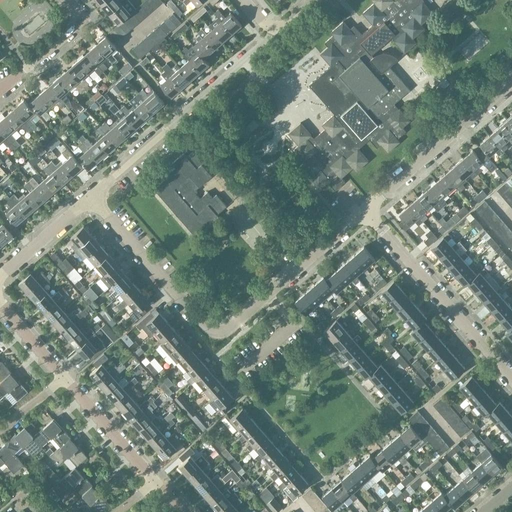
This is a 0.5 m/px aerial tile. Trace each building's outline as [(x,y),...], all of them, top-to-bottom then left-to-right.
[(108,0),(102,6),(111,15),(127,0),(108,0)] [(128,16),(133,12),(137,9),(128,0),(127,0),(111,15),(119,24),(124,20),(128,16)] [(153,0),(147,0),(146,1),(154,10),(159,6),(153,0)] [(170,0),(168,2),(174,9),(178,6),(172,0),(170,0)] [(326,128),(315,139),(347,174),(353,168),(357,172),(369,161),(358,149),(369,139),(377,148),(381,144),(388,152),(400,142),(398,139),(406,131),(403,127),(411,120),(400,108),(395,102),(378,117),(353,88),(345,95),(333,81),(346,69),(360,57),(357,53),(364,46),(371,54),(391,37),(405,52),(417,42),(413,38),(425,28),(422,24),(433,14),(423,2),(421,3),(417,0),(372,0),(375,3),(363,13),(367,19),(376,29),(365,39),(359,32),(354,26),(350,29),(343,21),(331,32),(333,35),(325,43),(328,47),(321,53),(332,66),(309,85),(334,114),(323,124),(326,128)] [(146,1),(142,5),(150,14),(154,10),(146,1)] [(142,5),(137,9),(145,18),(150,14),(142,5)] [(178,6),(174,9),(180,16),(183,12),(178,6)] [(204,6),(198,12),(201,16),(207,10),(204,6)] [(137,9),(133,12),(141,21),(145,18),(137,9)] [(219,9),(214,13),(221,21),(232,34),(242,25),(231,12),(226,17),(219,9)] [(133,12),(128,16),(136,25),(141,21),(133,12)] [(201,16),(198,12),(191,18),(194,22),(201,16)] [(174,13),(169,17),(177,26),(182,22),(174,13)] [(128,16),(124,20),(132,29),(136,25),(128,16)] [(169,17),(165,21),(173,30),(177,26),(169,17)] [(124,20),(119,24),(127,33),(132,29),(124,20)] [(165,21),(160,25),(168,34),(173,30),(165,21)] [(221,21),(212,29),(223,42),(232,34),(221,21)] [(185,23),(179,29),(182,32),(188,26),(185,23)] [(119,24),(115,28),(123,37),(127,33),(119,24)] [(160,25),(156,29),(164,38),(165,37),(168,34),(160,25)] [(123,37),(115,28),(110,32),(118,41),(123,37)] [(198,32),(203,37),(214,50),(223,42),(212,29),(207,34),(202,28),(198,32)] [(156,29),(151,33),(159,42),(164,38),(156,29)] [(182,32),(179,29),(172,35),(175,38),(182,32)] [(151,33),(147,37),(155,46),(158,43),(159,42),(151,33)] [(198,41),(194,45),(199,51),(206,60),(211,56),(211,53),(214,50),(203,37),(200,34),(195,38),(198,41)] [(107,37),(97,45),(107,57),(113,64),(118,60),(112,53),(117,48),(107,37)] [(147,37),(142,41),(150,50),(152,48),(155,46),(147,37)] [(165,37),(164,38),(159,42),(158,43),(161,46),(168,41),(165,37)] [(142,41),(138,45),(146,54),(150,50),(142,41)] [(158,43),(155,46),(152,48),(155,52),(161,46),(158,43)] [(97,45),(88,53),(104,72),(108,68),(104,62),(109,58),(107,57),(97,45)] [(146,54),(138,45),(133,49),(141,58),(146,54)] [(186,47),(181,51),(189,60),(189,59),(201,72),(210,64),(206,60),(199,51),(194,45),(189,49),(186,47)] [(88,53),(79,61),(89,73),(90,74),(95,70),(100,75),(104,72),(88,53)] [(147,56),(141,62),(144,66),(151,60),(147,56)] [(377,76),(360,57),(346,69),(333,81),(345,95),(353,88),(378,117),(395,102),(409,90),(389,66),(377,76)] [(189,60),(180,67),(191,80),(201,72),(189,59),(189,60)] [(79,61),(69,70),(85,88),(87,87),(88,85),(90,84),(85,79),(90,74),(89,73),(79,61)] [(167,63),(163,66),(166,70),(171,75),(182,88),(186,85),(187,86),(189,86),(192,83),(192,81),(191,80),(180,67),(180,68),(177,64),(171,69),(167,63)] [(165,70),(161,74),(166,80),(161,84),(172,97),(182,88),(171,75),(166,70),(163,66),(162,67),(165,70)] [(69,70),(60,78),(70,89),(75,85),(81,92),(85,88),(69,70)] [(125,76),(128,80),(134,75),(131,71),(125,76)] [(60,78),(50,86),(66,104),(71,101),(65,94),(70,89),(60,78)] [(120,81),(115,85),(121,91),(125,87),(120,81)] [(115,85),(110,89),(115,95),(121,91),(115,85)] [(50,86),(41,94),(51,106),(56,101),(62,108),(66,104),(50,86)] [(144,89),(139,93),(155,111),(165,103),(153,89),(147,93),(144,89)] [(93,96),(93,97),(96,100),(102,94),(99,91),(93,96)] [(134,105),(136,108),(146,119),(147,120),(149,121),(153,117),(153,115),(152,114),(155,111),(139,93),(130,101),(134,105)] [(41,94),(31,103),(47,121),(52,117),(47,112),(53,107),(51,106),(41,94)] [(102,94),(96,100),(101,105),(107,99),(103,94),(102,94)] [(90,106),(96,100),(93,97),(86,102),(90,106)] [(25,100),(15,109),(31,127),(36,123),(33,119),(38,115),(35,111),(25,100)] [(72,109),(77,115),(85,108),(80,102),(72,109)] [(125,106),(121,109),(137,128),(146,119),(136,108),(134,105),(129,110),(125,106)] [(15,109),(6,117),(16,128),(18,130),(23,125),(27,130),(31,127),(15,109)] [(120,117),(115,122),(117,125),(127,136),(137,128),(121,109),(117,113),(120,117)] [(84,112),(77,118),(81,122),(87,116),(84,112)] [(72,119),(68,114),(62,119),(66,124),(72,119)] [(6,117),(0,121),(0,128),(12,143),(16,147),(15,147),(16,148),(20,145),(16,140),(17,139),(12,134),(18,130),(6,117)] [(498,128),(508,139),(511,144),(511,143),(511,125),(507,120),(503,124),(502,123),(498,126),(498,128)] [(106,122),(102,126),(118,144),(127,136),(117,125),(115,122),(110,126),(106,122)] [(329,184),(336,191),(346,182),(342,178),(347,174),(315,139),(301,123),(289,133),(299,145),(295,149),(299,153),(306,161),(302,164),(312,176),(308,179),(319,192),(329,184)] [(104,136),(98,141),(108,152),(118,144),(102,126),(98,130),(104,136)] [(0,128),(0,144),(3,142),(7,147),(12,143),(0,128)] [(498,128),(489,136),(503,152),(507,148),(503,143),(508,139),(498,128)] [(45,135),(41,139),(45,144),(50,140),(45,135)] [(83,135),(79,138),(83,142),(99,161),(108,152),(98,141),(93,145),(87,139),(83,135)] [(503,152),(489,136),(479,144),(490,155),(494,151),(498,156),(503,152)] [(83,150),(77,156),(79,158),(89,169),(99,161),(83,142),(79,146),(83,150)] [(38,153),(39,154),(41,156),(47,151),(44,147),(38,153)] [(62,161),(61,162),(72,176),(83,167),(67,148),(63,152),(69,159),(64,163),(62,161)] [(472,150),(463,158),(477,174),(480,172),(482,170),(480,167),(478,165),(480,164),(482,162),(486,166),(491,172),(496,167),(492,162),(482,150),(480,152),(477,155),(472,150)] [(189,157),(185,153),(173,164),(176,167),(165,177),(166,179),(155,189),(194,234),(206,225),(207,226),(219,216),(218,215),(224,209),(209,192),(201,199),(196,194),(198,192),(196,190),(213,176),(203,164),(205,162),(195,151),(189,157)] [(33,157),(28,161),(33,166),(37,163),(33,157)] [(463,158),(454,166),(464,178),(469,173),(473,178),(477,174),(463,158)] [(53,161),(47,165),(63,184),(72,176),(61,162),(57,165),(53,161)] [(50,175),(44,180),(54,192),(63,184),(47,165),(44,168),(50,175)] [(454,166),(445,174),(455,185),(460,191),(465,187),(462,184),(467,181),(464,178),(454,166)] [(498,168),(495,170),(504,180),(506,178),(498,168)] [(445,174),(436,182),(446,193),(455,185),(445,174)] [(34,177),(29,181),(45,200),(54,192),(44,180),(40,184),(34,177)] [(31,192),(26,196),(36,208),(45,200),(29,181),(25,185),(31,192)] [(436,182),(418,198),(428,209),(433,205),(438,211),(447,203),(442,197),(446,193),(436,182)] [(497,191),(500,195),(510,188),(506,183),(497,191)] [(500,195),(504,200),(511,193),(511,190),(510,188),(500,195)] [(482,190),(478,194),(482,199),(486,195),(482,190)] [(15,193),(11,197),(26,216),(36,208),(26,196),(24,194),(19,198),(15,193)] [(482,199),(478,194),(474,197),(479,202),(482,199)] [(7,195),(4,198),(10,206),(5,210),(7,212),(17,224),(26,216),(11,197),(10,198),(7,195)] [(418,198),(409,206),(423,222),(427,217),(424,213),(428,209),(418,198)] [(475,209),(479,214),(488,206),(484,201),(475,209)] [(409,206),(400,214),(404,219),(400,223),(406,230),(410,226),(410,225),(415,221),(419,225),(423,222),(409,206)] [(464,206),(460,210),(465,215),(469,211),(464,206)] [(479,214),(483,218),(492,210),(488,206),(479,214)] [(465,215),(460,210),(456,213),(461,218),(465,215)] [(483,218),(487,223),(496,215),(492,210),(483,218)] [(487,223),(491,227),(500,219),(496,215),(487,223)] [(470,222),(474,227),(479,223),(475,218),(470,222)] [(491,227),(495,232),(504,224),(500,219),(491,227)] [(446,222),(442,225),(446,231),(450,227),(446,222)] [(479,223),(474,227),(478,231),(483,228),(479,223)] [(0,239),(4,244),(13,235),(3,224),(0,226),(0,239)] [(495,232),(499,236),(508,228),(504,224),(495,232)] [(446,231),(442,225),(438,229),(443,234),(446,231)] [(75,251),(80,247),(93,235),(85,226),(72,237),(76,243),(72,247),(75,251)] [(499,236),(503,241),(511,233),(508,228),(499,236)] [(424,241),(428,246),(437,238),(433,233),(424,241)] [(431,248),(439,257),(452,246),(447,241),(452,237),(448,233),(431,248)] [(503,241),(507,245),(511,240),(511,233),(503,241)] [(83,260),(88,256),(101,245),(93,235),(80,247),(84,252),(79,256),(83,260)] [(486,241),(490,246),(495,242),(490,237),(486,241)] [(439,257),(448,267),(460,255),(456,250),(460,246),(457,242),(452,246),(439,257)] [(495,242),(490,246),(494,251),(499,247),(495,242)] [(88,256),(96,266),(109,254),(101,245),(88,256)] [(365,247),(356,255),(367,268),(376,260),(365,247)] [(460,255),(448,267),(456,276),(468,265),(473,261),(465,251),(460,255)] [(96,266),(105,275),(118,264),(109,254),(96,266)] [(356,255),(346,263),(357,276),(367,268),(356,255)] [(502,260),(507,265),(511,261),(507,256),(502,260)] [(54,260),(59,266),(63,262),(58,257),(54,260)] [(465,286),(467,284),(477,275),(477,274),(472,269),(477,265),(473,261),(468,265),(456,276),(465,286)] [(63,262),(59,266),(63,271),(67,267),(63,262)] [(346,263),(337,271),(348,284),(352,280),(356,284),(361,280),(357,276),(346,263)] [(109,288),(113,285),(126,273),(118,264),(105,275),(101,278),(109,288)] [(467,284),(475,293),(488,282),(483,276),(488,272),(484,268),(477,274),(477,275),(467,284)] [(376,269),(371,273),(380,283),(384,279),(376,269)] [(337,271),(328,280),(327,280),(336,290),(338,293),(348,284),(337,271)] [(19,283),(28,293),(46,277),(43,273),(36,279),(31,273),(19,283)] [(113,301),(121,294),(134,283),(126,273),(113,285),(117,289),(108,296),(113,301)] [(71,279),(75,284),(79,281),(75,276),(71,279)] [(28,293),(36,302),(48,292),(43,287),(50,281),(46,277),(28,293)] [(325,277),(315,285),(327,298),(336,290),(327,280),(328,280),(325,277)] [(375,287),(378,291),(388,283),(384,279),(380,283),(375,287)] [(79,281),(75,284),(80,289),(84,286),(79,281)] [(382,292),(390,301),(403,290),(395,281),(382,292)] [(475,293),(484,302),(496,291),(488,282),(475,293)] [(121,310),(129,304),(142,293),(134,283),(121,294),(126,299),(117,306),(121,310)] [(315,285),(306,293),(317,306),(327,298),(315,285)] [(63,287),(59,291),(63,296),(67,292),(63,287)] [(390,301),(398,310),(411,299),(403,290),(390,301)] [(36,302),(44,312),(63,296),(59,291),(52,297),(48,292),(36,302)] [(484,302),(492,311),(504,300),(496,291),(484,302)] [(142,293),(129,304),(135,310),(129,315),(136,322),(148,311),(144,307),(151,302),(142,293)] [(317,306),(306,293),(296,302),(307,315),(317,306)] [(361,297),(357,300),(362,305),(371,298),(370,296),(367,293),(362,297),(361,297)] [(63,296),(44,312),(53,321),(64,311),(66,309),(61,304),(66,300),(66,299),(63,296)] [(85,301),(90,305),(94,302),(90,297),(85,301)] [(398,310),(406,320),(419,308),(411,299),(398,310)] [(492,311),(500,321),(511,309),(504,300),(492,311)] [(94,302),(90,305),(94,310),(98,306),(94,302)] [(356,303),(351,307),(356,312),(360,308),(356,303)] [(332,313),(335,318),(345,309),(341,305),(332,313)] [(406,320),(414,329),(424,320),(424,321),(427,318),(419,308),(406,320)] [(83,311),(79,315),(82,318),(88,313),(85,309),(83,311)] [(368,313),(372,317),(376,314),(372,309),(368,313)] [(511,309),(500,321),(508,330),(511,326),(511,309)] [(53,321),(61,331),(79,315),(75,310),(68,316),(64,311),(53,321)] [(151,312),(136,325),(140,330),(143,327),(151,337),(155,333),(168,322),(160,312),(155,317),(151,312)] [(104,317),(108,322),(112,318),(108,314),(104,317)] [(376,314),(372,317),(376,322),(381,318),(376,314)] [(61,331),(69,340),(80,330),(76,325),(83,319),(82,318),(79,315),(61,331)] [(364,321),(368,326),(372,322),(368,317),(364,321)] [(112,318),(108,322),(112,327),(117,323),(112,318)] [(324,331),(333,340),(345,329),(337,320),(324,331)] [(411,331),(420,341),(432,330),(424,321),(424,320),(414,329),(411,331)] [(155,333),(164,343),(176,331),(168,322),(155,333)] [(317,326),(321,330),(326,326),(322,322),(317,326)] [(372,322),(368,326),(372,331),(376,327),(372,322)] [(98,323),(93,327),(97,331),(102,327),(98,323)] [(117,338),(106,324),(101,328),(112,342),(117,338)] [(80,330),(69,340),(77,349),(96,333),(92,329),(87,333),(83,328),(80,330)] [(384,331),(388,336),(390,334),(393,332),(389,328),(384,331)] [(333,340),(341,350),(353,339),(345,329),(333,340)] [(96,333),(77,349),(86,359),(92,353),(96,358),(107,349),(103,344),(102,343),(103,342),(99,337),(103,334),(100,330),(96,333)] [(420,341),(428,350),(441,339),(432,330),(420,341)] [(159,347),(167,356),(185,341),(176,331),(164,343),(159,347)] [(388,336),(386,338),(390,343),(394,339),(390,334),(388,336)] [(353,339),(341,350),(349,359),(362,348),(357,343),(361,339),(358,335),(353,339)] [(381,342),(386,347),(390,343),(386,338),(381,342)] [(428,350),(436,360),(449,349),(441,339),(428,350)] [(175,366),(180,361),(193,350),(185,341),(167,356),(175,366)] [(130,347),(134,352),(138,348),(134,343),(130,347)] [(390,343),(386,347),(390,352),(394,348),(390,343)] [(400,350),(405,355),(409,351),(405,346),(400,350)] [(138,348),(134,352),(139,357),(143,353),(138,348)] [(349,359),(357,368),(370,357),(362,348),(349,359)] [(436,360),(444,369),(457,358),(449,349),(436,360)] [(180,361),(188,371),(201,360),(198,356),(199,354),(199,353),(196,350),(195,350),(193,351),(193,350),(180,361)] [(409,351),(405,355),(409,360),(413,356),(409,351)] [(91,374),(99,383),(117,367),(114,363),(107,369),(102,364),(108,358),(104,354),(93,364),(97,368),(91,374)] [(396,359),(400,364),(405,360),(401,355),(396,359)] [(366,378),(369,375),(379,367),(378,366),(370,357),(357,368),(366,378)] [(457,358),(444,369),(453,379),(465,368),(457,358)] [(0,379),(1,381),(11,373),(12,372),(2,362),(1,362),(0,360),(0,379)] [(188,371),(197,380),(209,369),(201,360),(188,371)] [(405,360),(400,364),(405,369),(409,365),(405,360)] [(147,366),(151,371),(155,367),(151,362),(147,366)] [(117,367),(99,383),(107,393),(119,383),(121,381),(117,376),(121,372),(121,371),(126,367),(122,363),(117,367)] [(369,375),(377,384),(389,373),(381,364),(378,366),(379,367),(369,375)] [(417,369),(421,374),(425,370),(421,365),(417,369)] [(155,367),(151,371),(155,376),(159,372),(155,367)] [(197,380),(205,390),(218,378),(215,375),(216,374),(216,373),(213,368),(211,368),(210,369),(209,369),(197,380)] [(425,370),(421,374),(425,378),(430,375),(425,370)] [(18,381),(11,373),(1,381),(0,381),(0,398),(0,399),(10,391),(18,401),(28,392),(19,380),(18,381)] [(377,384),(385,394),(398,383),(389,373),(377,384)] [(413,378),(417,383),(421,379),(417,374),(413,378)] [(459,386),(468,396),(480,385),(472,375),(459,386)] [(119,383),(107,393),(115,402),(134,386),(139,382),(135,378),(130,382),(123,388),(119,383)] [(205,390),(213,399),(226,388),(218,378),(205,390)] [(421,379),(417,383),(421,387),(425,384),(421,379)] [(161,387),(165,392),(169,388),(165,383),(163,385),(161,387)] [(385,394),(393,403),(406,392),(398,383),(385,394)] [(433,387),(437,392),(442,389),(437,384),(433,387)] [(468,396),(476,406),(489,395),(480,385),(468,396)] [(115,402),(124,411),(135,402),(131,397),(138,391),(134,386),(115,402)] [(169,388),(165,392),(169,396),(174,393),(169,388)] [(226,388),(213,399),(209,403),(220,416),(231,407),(228,403),(234,398),(226,388)] [(406,392),(393,403),(402,413),(405,410),(414,402),(406,392)] [(180,395),(175,399),(180,404),(184,409),(188,405),(184,400),(180,395)] [(485,415),(488,413),(497,404),(489,395),(476,406),(480,410),(485,415)] [(132,421),(153,402),(155,401),(151,397),(140,407),(135,402),(124,411),(132,421)] [(433,404),(437,409),(446,401),(442,397),(433,404)] [(451,402),(455,407),(459,403),(455,398),(451,402)] [(437,409),(441,414),(450,406),(446,401),(437,409)] [(488,413),(496,422),(509,411),(500,401),(497,404),(488,413)] [(153,402),(132,421),(133,422),(140,430),(157,416),(152,411),(157,407),(153,402)] [(459,403),(455,407),(459,412),(463,408),(459,403)] [(188,405),(184,409),(188,413),(192,418),(196,414),(192,410),(188,405)] [(441,414),(445,418),(454,410),(450,406),(441,414)] [(227,414),(222,419),(235,433),(239,429),(252,418),(243,408),(231,419),(227,414)] [(409,418),(413,423),(422,415),(418,410),(409,418)] [(445,418),(449,423),(458,415),(454,410),(445,418)] [(496,422),(504,431),(511,424),(511,414),(509,411),(496,422)] [(192,418),(196,423),(201,419),(196,414),(192,418)] [(413,423),(417,427),(426,420),(422,415),(413,423)] [(449,423),(453,427),(462,420),(458,415),(449,423)] [(157,416),(140,430),(142,433),(149,440),(167,424),(172,419),(170,416),(168,417),(166,417),(161,421),(157,416)] [(243,442),(247,438),(260,427),(252,418),(239,429),(243,434),(239,438),(243,442)] [(53,419),(33,437),(42,446),(52,437),(60,447),(61,447),(70,439),(71,438),(61,427),(61,428),(53,419)] [(417,427),(421,432),(430,424),(426,420),(417,427)] [(453,427),(457,432),(466,424),(465,423),(462,420),(453,427)] [(465,423),(466,424),(470,428),(472,426),(474,424),(470,420),(465,423)] [(32,423),(26,428),(29,432),(35,426),(32,423)] [(476,423),(474,424),(472,426),(476,431),(480,427),(476,423)] [(149,440),(156,449),(168,439),(163,434),(170,428),(170,427),(167,424),(149,440)] [(421,432),(425,436),(434,429),(430,424),(421,432)] [(466,424),(457,432),(461,436),(470,429),(470,428),(466,424)] [(411,425),(401,433),(412,446),(421,437),(411,425)] [(5,444),(6,444),(14,454),(15,453),(23,446),(33,457),(43,448),(42,446),(33,437),(29,432),(26,428),(25,427),(17,435),(16,434),(5,444)] [(251,452),(256,448),(268,437),(260,427),(247,438),(251,443),(247,446),(251,452)] [(425,436),(429,441),(438,433),(434,429),(425,436)] [(472,431),(467,435),(471,439),(476,435),(472,431)] [(168,439),(156,449),(165,459),(172,453),(176,458),(186,449),(182,444),(176,449),(172,444),(179,438),(175,433),(168,439)] [(401,433),(392,442),(403,454),(412,446),(401,433)] [(429,441),(433,445),(441,438),(438,433),(429,441)] [(259,461),(264,457),(277,446),(268,437),(256,448),(260,453),(255,457),(259,461)] [(433,445),(437,450),(445,442),(441,438),(433,445)] [(77,447),(70,439),(61,447),(60,447),(54,452),(50,456),(49,456),(58,466),(69,456),(77,466),(88,457),(78,446),(77,447)] [(214,442),(218,447),(222,444),(218,439),(214,442)] [(392,442),(383,450),(394,462),(398,459),(403,464),(408,460),(403,454),(392,442)] [(445,442),(437,450),(441,455),(449,447),(445,442)] [(458,443),(453,448),(457,452),(462,447),(458,443)] [(14,454),(6,444),(0,449),(0,466),(5,462),(14,473),(24,464),(15,453),(14,454)] [(222,444),(218,447),(222,452),(226,449),(222,444)] [(267,471),(272,467),(285,455),(277,446),(264,457),(268,462),(263,466),(267,471)] [(190,447),(179,457),(183,462),(181,464),(179,466),(187,476),(206,459),(202,455),(195,461),(191,456),(195,452),(190,447)] [(457,452),(453,448),(448,452),(452,456),(457,452)] [(477,456),(482,462),(493,474),(503,466),(492,453),(487,448),(477,456)] [(383,450),(373,458),(382,467),(381,468),(384,471),(394,462),(383,450)] [(457,452),(452,456),(456,461),(461,457),(457,452)] [(275,480),(280,476),(293,465),(285,455),(272,467),(276,471),(271,475),(275,480)] [(371,455),(361,463),(372,476),(381,468),(382,467),(373,458),(371,455)] [(230,461),(234,466),(238,462),(234,457),(230,461)] [(430,457),(424,461),(428,466),(434,461),(430,457)] [(187,476),(196,485),(207,475),(203,470),(210,464),(206,459),(187,476)] [(439,460),(434,464),(438,468),(443,464),(439,460)] [(44,461),(39,466),(47,476),(52,471),(44,461)] [(428,466),(424,461),(420,465),(423,470),(428,466)] [(238,462),(234,466),(238,471),(243,467),(238,462)] [(482,462),(472,470),(484,483),(493,474),(482,462)] [(361,463),(352,472),(363,484),(372,476),(361,463)] [(279,484),(278,486),(282,491),(284,490),(288,485),(301,474),(298,471),(299,470),(299,468),(296,464),(294,464),(293,465),(280,476),(284,480),(279,484)] [(438,468),(434,464),(429,468),(433,473),(438,468)] [(71,489),(79,497),(82,494),(83,495),(92,486),(93,485),(84,474),(83,475),(75,467),(55,485),(64,495),(71,489)] [(472,470),(463,478),(474,491),(484,483),(472,470)] [(352,472),(343,480),(354,492),(363,484),(352,472)] [(226,475),(222,478),(226,482),(232,477),(228,473),(226,475)] [(411,473),(406,478),(409,482),(414,478),(411,473)] [(195,487),(195,489),(198,493),(200,493),(201,491),(204,494),(222,478),(219,474),(218,474),(212,480),(207,475),(196,485),(196,486),(195,487)] [(301,474),(288,485),(297,495),(310,484),(301,474)] [(420,476),(415,481),(419,485),(424,481),(420,476)] [(204,494),(212,504),(224,494),(219,489),(226,482),(222,478),(204,494)] [(244,482),(249,487),(253,483),(249,478),(244,482)] [(409,482),(406,478),(401,482),(404,486),(409,482)] [(463,478),(454,486),(465,499),(474,491),(463,478)] [(241,479),(237,483),(244,492),(249,488),(249,487),(244,482),(241,479)] [(343,480),(334,488),(344,500),(350,496),(353,499),(357,496),(354,492),(343,480)] [(419,485),(415,481),(411,485),(414,489),(419,485)] [(253,483),(249,487),(249,488),(253,492),(257,488),(253,483)] [(82,494),(79,497),(72,504),(76,509),(79,511),(82,511),(91,504),(97,511),(101,511),(110,504),(100,493),(99,494),(92,486),(83,495),(82,494)] [(454,486),(444,495),(452,505),(455,508),(465,499),(454,486)] [(51,488),(47,492),(52,497),(56,493),(51,488)] [(303,496),(306,501),(315,493),(311,488),(303,496)] [(344,500),(334,488),(323,497),(334,509),(344,500)] [(212,504),(219,511),(221,511),(238,496),(235,493),(233,494),(229,489),(224,494),(212,504)] [(391,498),(393,500),(398,496),(394,492),(389,496),(391,498)] [(403,492),(398,496),(402,501),(407,496),(403,492)] [(442,492),(432,500),(442,511),(444,511),(452,505),(444,495),(442,492)] [(306,501),(310,505),(319,497),(315,493),(306,501)] [(387,494),(382,498),(386,503),(391,498),(389,496),(387,494)] [(263,499),(267,504),(272,500),(267,495),(263,499)] [(221,511),(239,511),(236,507),(242,501),(241,500),(239,497),(238,496),(221,511)] [(398,496),(393,500),(397,505),(402,501),(398,496)] [(310,505),(314,510),(323,502),(319,497),(310,505)] [(272,500),(267,504),(271,509),(273,511),(276,511),(282,508),(273,498),(272,500)] [(442,511),(432,500),(423,508),(426,511),(442,511)] [(314,510),(316,511),(320,511),(327,506),(323,502),(314,510)]
